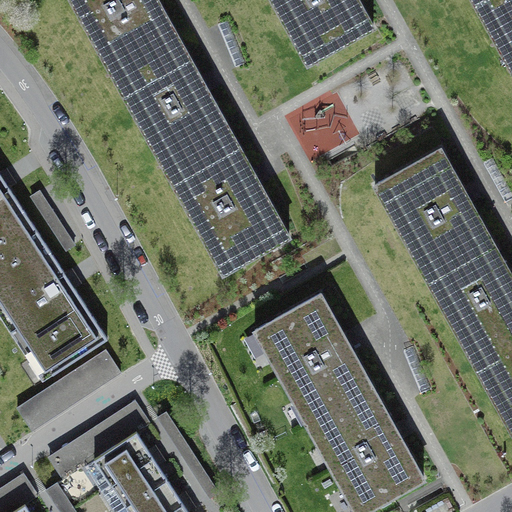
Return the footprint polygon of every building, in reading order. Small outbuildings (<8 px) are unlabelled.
[(71,0),(113,75),(179,38),(157,0),(71,0)] [(272,0),(308,64),(374,27),(358,0),(272,0)] [(511,0),(472,0),(498,44),(511,36),(511,0)] [(511,36),(498,44),(511,70),(511,36)] [(179,38),(113,75),(164,166),(230,129),(209,91),(211,90),(207,83),(204,77),(201,78),(179,38)] [(253,171),(230,129),(164,166),(223,273),(289,236),(260,184),(263,182),(259,176),(255,169),(253,171)] [(441,148),(375,185),(426,277),(492,240),(471,202),(473,200),(470,194),(466,187),(464,188),(441,148)] [(0,253),(37,230),(0,172),(0,253)] [(37,230),(0,253),(0,291),(1,293),(0,294),(0,314),(6,310),(16,326),(20,323),(28,336),(18,342),(29,359),(39,353),(52,372),(106,338),(37,230)] [(492,240),(426,277),(472,359),(511,336),(511,269),(510,271),(492,240)] [(321,293),(255,329),(306,422),(372,385),(351,347),(353,345),(350,339),(346,332),(344,333),(321,293)] [(511,336),(472,359),(511,430),(511,336)] [(102,347),(15,401),(26,419),(113,365),(102,347)] [(372,385),(306,422),(356,511),(361,511),(424,478),(402,438),(404,437),(400,430),(397,424),(394,425),(372,385)] [(135,400),(48,457),(62,479),(149,422),(135,400)] [(94,458),(111,484),(153,457),(136,431),(94,458)] [(167,478),(153,457),(111,484),(125,506),(167,478)] [(21,473),(0,486),(0,511),(10,511),(35,496),(21,473)] [(168,511),(183,503),(167,478),(125,506),(129,511),(168,511)] [(189,511),(183,503),(168,511),(189,511)]
